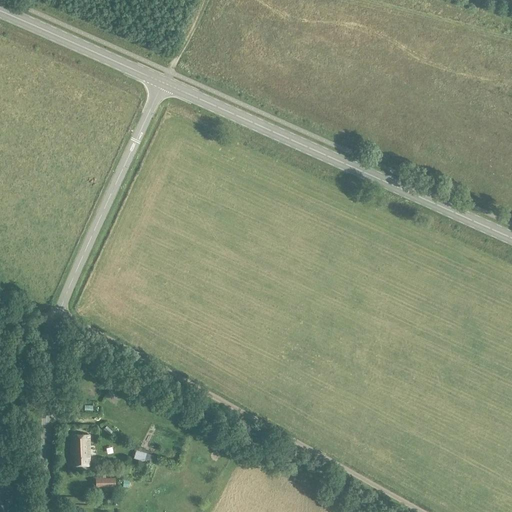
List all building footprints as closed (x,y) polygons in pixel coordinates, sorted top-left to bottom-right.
[(116,377),(111,387),(124,394),(130,384),(116,377)] [(111,393),(105,404),(117,411),(123,400),(111,393)] [(154,397),(149,406),(164,414),(168,405),(154,397)] [(71,450),(89,450),(89,434),(71,434),(71,450)] [(157,456),(136,449),(133,457),(154,464),(157,456)] [(89,450),(71,450),(71,465),(89,465),(89,450)] [(103,472),(95,473),(95,486),(115,486),(115,478),(106,478),(105,473),(103,473),(103,472)]
